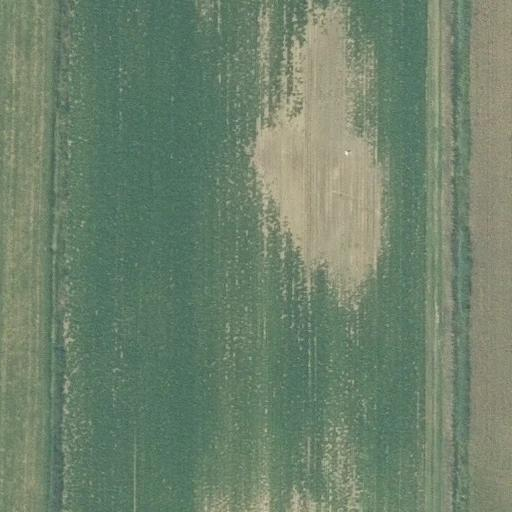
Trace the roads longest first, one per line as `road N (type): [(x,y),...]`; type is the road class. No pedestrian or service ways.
road 1 (track): [(487,0),(479,511)]
road 2 (track): [(434,511),(442,0)]
